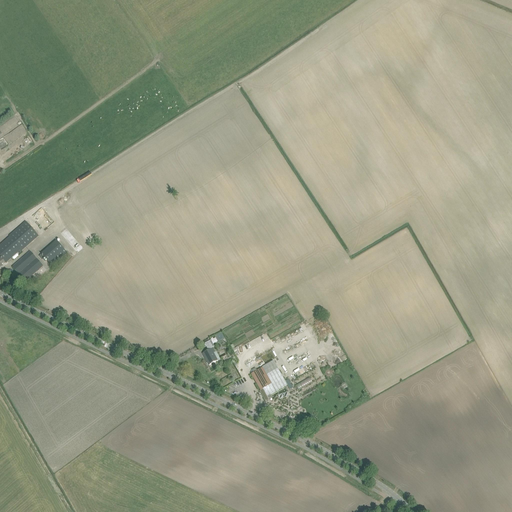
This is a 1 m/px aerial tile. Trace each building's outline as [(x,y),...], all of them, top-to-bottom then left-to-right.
[(0,269),(3,267),(1,265),(5,261),(6,263),(10,259),(21,250),(22,251),(39,236),(26,222),(9,236),(10,237),(0,245),(0,255),(1,257),(0,257),(0,269)] [(64,245),(60,241),(58,243),(56,241),(41,254),(52,266),(67,253),(62,247),(64,245)] [(12,267),(25,282),(26,283),(28,282),(27,280),(43,266),(30,251),(16,264),(12,267)] [(290,336),(275,342),(277,348),(293,342),(290,336)] [(208,365),(213,363),(218,361),(214,353),(215,352),(213,348),(203,353),(207,360),(206,360),(208,365)] [(269,399),(272,398),(270,395),(276,392),(287,386),(273,362),(251,374),(260,390),(263,389),(269,399)]
